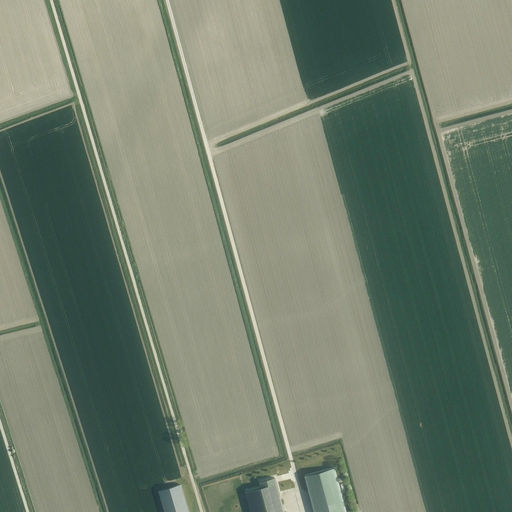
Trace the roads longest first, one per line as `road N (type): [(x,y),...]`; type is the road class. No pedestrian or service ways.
road 1 (track): [(50,0),(183,450)]
road 2 (track): [(166,0),(276,404)]
